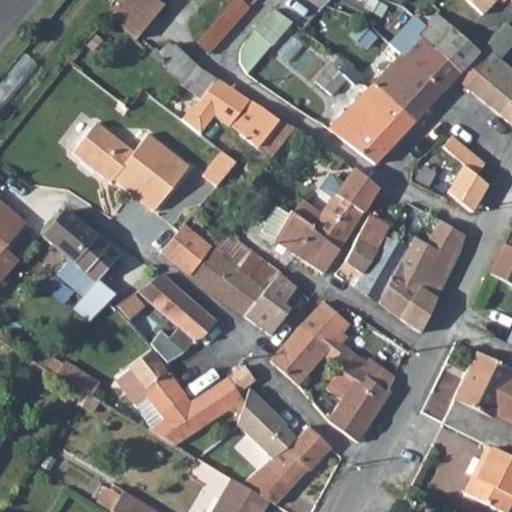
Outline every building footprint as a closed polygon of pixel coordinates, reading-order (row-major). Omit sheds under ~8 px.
[(120,0),(110,12),(137,39),(148,26),(121,0),(120,0)] [(158,0),(121,0),(148,26),(165,6),(158,0)] [(234,0),(198,40),(212,53),(253,7),(244,0),(234,0)] [(511,0),(465,0),(480,13),(492,0),(511,0)] [(277,8),(255,31),(273,46),(294,21),(277,8)] [(424,27),(416,35),(435,51),(453,31),(435,15),(424,27)] [(511,30),(506,25),(479,52),(490,61),(496,66),(501,60),(511,46),(511,30)] [(453,31),(435,51),(459,72),(479,52),(453,31)] [(416,35),(371,84),(413,121),(453,77),(465,87),(479,72),(490,61),(479,52),(459,72),(435,51),(416,35)] [(175,45),(159,61),(181,83),(197,66),(194,63),(175,45)] [(332,51),(326,59),(337,69),(344,61),(332,51)] [(496,66),(511,79),(511,69),(501,60),(496,66)] [(479,72),(465,87),(511,123),(511,79),(496,66),(490,61),(479,72)] [(197,66),(181,83),(180,85),(200,100),(193,109),(190,107),(179,121),(197,136),(212,116),(237,135),(261,105),(232,88),(197,66)] [(354,86),(343,75),(336,82),(347,93),(354,86)] [(362,94),(329,129),(374,165),(413,121),(371,84),(362,94)] [(261,105),(237,135),(256,151),(280,121),(261,105)] [(280,121),(256,151),(267,160),(293,126),(282,119),(280,121)] [(70,158),(87,171),(109,137),(94,126),(70,158)] [(451,135),(442,145),(463,164),(476,174),(485,164),(451,135)] [(109,137),(87,171),(102,182),(106,178),(152,212),(185,167),(145,137),(131,154),(109,137)] [(230,163),(218,153),(199,176),(212,187),(230,163)] [(463,164),(443,197),(461,205),(474,211),(488,187),(488,184),(476,174),(463,164)] [(307,205),(295,221),(340,252),(377,188),(354,168),(348,178),(339,173),(328,190),(338,197),(326,218),(315,210),(307,205)] [(0,283),(21,261),(6,249),(27,223),(0,200),(0,283)] [(74,310),(90,323),(117,296),(97,281),(117,257),(66,214),(44,239),(72,261),(58,278),(83,298),(74,310)] [(369,218),(356,242),(367,248),(373,252),(383,237),(388,227),(369,218)] [(292,219),(271,247),(281,254),(286,247),(323,274),(339,253),(340,252),(295,221),(292,219)] [(407,251),(377,302),(421,333),(460,255),(466,234),(441,220),(425,244),(415,237),(407,251)] [(165,248),(161,254),(171,261),(190,276),(210,249),(181,226),(165,248)] [(361,272),(353,286),(377,302),(407,251),(383,237),(373,252),(361,272)] [(332,278),(342,282),(352,266),(361,272),(373,252),(367,248),(356,242),(344,262),(332,278)] [(503,244),(489,274),(511,285),(511,248),(508,247),(503,244)] [(210,249),(190,276),(245,317),(265,292),(227,263),(210,249)] [(237,250),(227,263),(265,292),(276,278),(258,265),(237,250)] [(160,276),(138,292),(177,328),(168,339),(182,352),(192,341),(194,343),(196,341),(213,322),(212,321),(162,276),(160,276)] [(265,292),(245,317),(270,337),(290,311),(294,313),(308,300),(276,278),(265,292)] [(323,302),(299,328),(327,349),(348,324),(332,310),(323,302)] [(270,363),(298,386),(327,349),(299,328),(272,359),(270,363)] [(511,369),(476,352),(452,398),(455,400),(442,424),(486,445),(491,447),(511,457),(511,369)] [(167,420),(158,435),(188,453),(234,412),(241,412),(245,400),(237,390),(252,377),(241,361),(192,403),(151,354),(116,384),(136,408),(149,397),(162,413),(167,420)] [(356,444),(358,443),(391,391),(388,389),(363,371),(347,358),(340,366),(344,369),(325,391),(340,401),(326,422),(327,423),(332,428),(356,444)] [(370,360),(363,371),(388,389),(396,376),(370,360)] [(238,419),(236,423),(271,459),(294,439),(284,428),(286,427),(248,388),(245,400),(241,412),(238,419)] [(162,413),(149,397),(136,408),(149,424),(162,413)] [(271,459),(243,485),(270,501),(270,503),(275,507),(307,471),(308,473),(329,449),(307,428),(294,439),(271,459)] [(511,457),(491,447),(486,445),(471,475),(463,493),(501,511),(504,511),(511,497),(511,457)] [(236,480),(216,511),(264,511),(266,508),(270,503),(270,501),(243,485),(236,480)] [(162,511),(136,495),(124,511),(162,511)]
